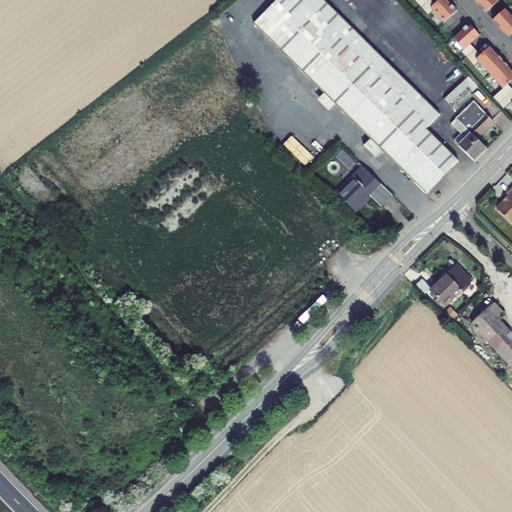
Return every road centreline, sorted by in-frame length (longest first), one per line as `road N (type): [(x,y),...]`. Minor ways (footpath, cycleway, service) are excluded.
road 1 (secondary): [(451,208),(148,511)]
road 2 (track): [(197,403),(0,176)]
road 3 (track): [(207,511),(322,392),(296,368)]
road 4 (track): [(197,403),(262,353),(296,368)]
